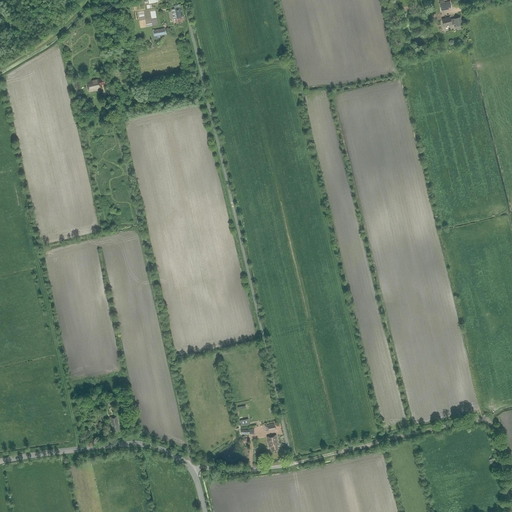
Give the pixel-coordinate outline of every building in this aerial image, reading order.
[(450,2),(439,4),(441,11),(449,10),(449,9),(451,8),(450,2)] [(182,21),(184,21),(184,17),(183,17),(181,7),(172,9),(174,19),(175,19),(176,24),(183,23),(182,21)] [(141,27),(158,25),(156,9),(139,11),(141,27)] [(462,25),(460,17),(450,20),(450,18),(443,20),(444,27),(452,25),(455,24),(456,27),(462,25)] [(164,28),(153,30),(154,37),(154,38),(159,37),(159,36),(166,35),(164,28)] [(100,79),(87,82),(89,92),(97,90),(97,89),(99,89),(102,89),(102,85),(105,84),(104,80),(100,80),(100,79)] [(118,428),(119,428),(117,416),(110,418),(112,429),(113,429),(114,431),(118,430),(118,428)] [(265,425),(266,431),(275,429),(274,423),(265,425)] [(273,451),(278,450),(277,444),(278,443),(276,435),(267,437),(269,447),(272,446),(273,451)]
